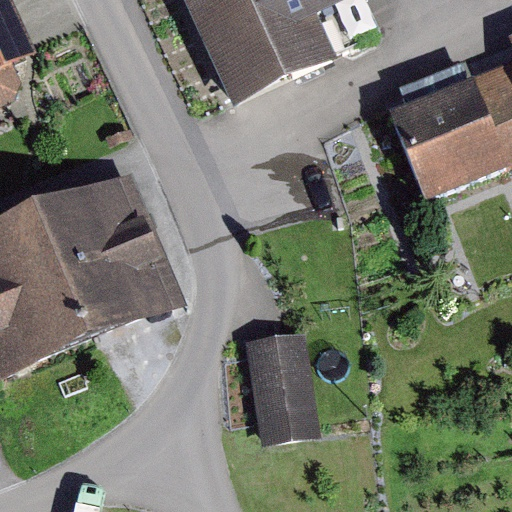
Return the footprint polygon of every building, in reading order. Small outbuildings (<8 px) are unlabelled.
[(0,0),(0,84),(34,69),(0,0)] [(159,0),(214,119),(324,70),(306,29),(359,6),(356,0),(159,0)] [(511,45),(497,53),(511,88),(511,45)] [(473,103),(381,134),(410,219),(511,184),(511,83),(506,67),(465,81),(473,103)] [(118,186),(0,236),(0,390),(175,315),(118,186)] [(306,344),(241,355),(258,458),(323,447),(306,344)]
